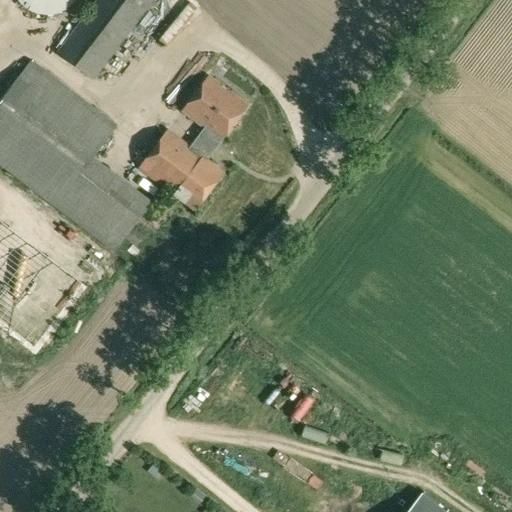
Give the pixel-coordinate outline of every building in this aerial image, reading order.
[(17,0),(18,0),(20,3),(22,5),(24,7),(27,9),(29,10),(32,12),(35,13),(38,14),(41,14),(44,15),(47,15),(50,15),(53,14),(56,14),(59,13),(62,11),(65,10),(68,8),(70,6),(72,4),(74,2),(75,0),(17,0)] [(97,0),(58,52),(94,79),(153,0),(97,0)] [(127,44),(116,60),(124,65),(135,50),(127,44)] [(0,100),(0,163),(114,250),(150,203),(92,158),(116,126),(30,60),(0,100)] [(191,147),(168,130),(139,168),(195,210),(224,172),(207,159),(221,141),(248,105),(209,76),(182,111),(211,133),(207,138),(201,133),(191,147)] [(209,423),(217,409),(206,403),(198,417),(209,423)] [(152,465),(148,471),(156,478),(161,472),(152,465)] [(206,496),(197,488),(191,495),(200,503),(206,496)] [(406,511),(450,511),(422,491),(406,511)]
